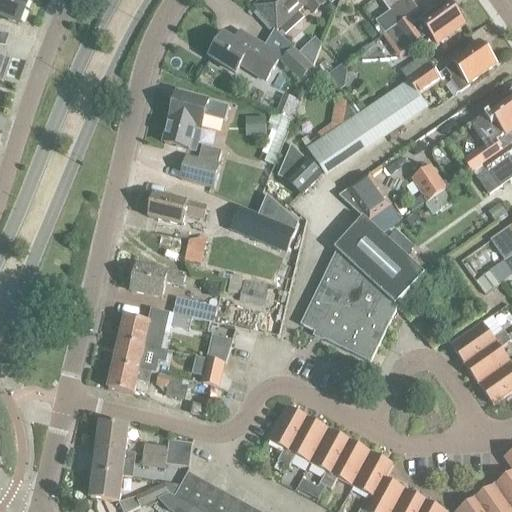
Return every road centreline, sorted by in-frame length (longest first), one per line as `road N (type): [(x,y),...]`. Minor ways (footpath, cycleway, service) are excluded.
road 1 (residential): [(67,398),(148,64),(181,0)]
road 2 (secondary): [(0,336),(152,0)]
road 3 (secondary): [(114,0),(0,253)]
road 4 (residential): [(70,0),(0,200)]
road 5 (residential): [(217,435),(242,424),(272,378),(370,428)]
road 6 (residential): [(468,430),(468,407),(441,367),(426,360),(403,369),(370,428)]
road 7 (residential): [(67,398),(217,435)]
